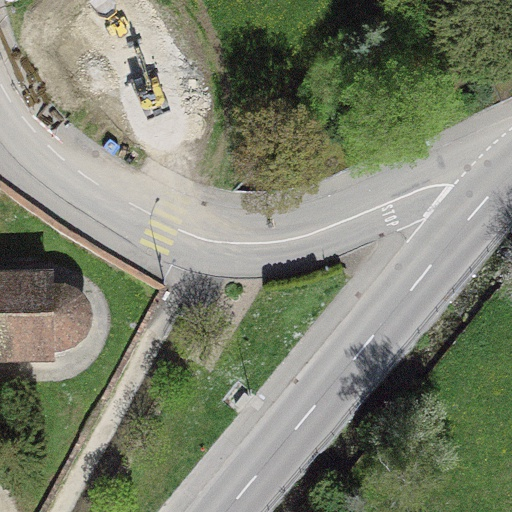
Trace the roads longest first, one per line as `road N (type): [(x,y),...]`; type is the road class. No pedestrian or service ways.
road 1 (residential): [(508,183),(433,184),(289,240),(228,242),(162,223),(78,170),(0,93)]
road 2 (tertiary): [(232,511),(508,183)]
